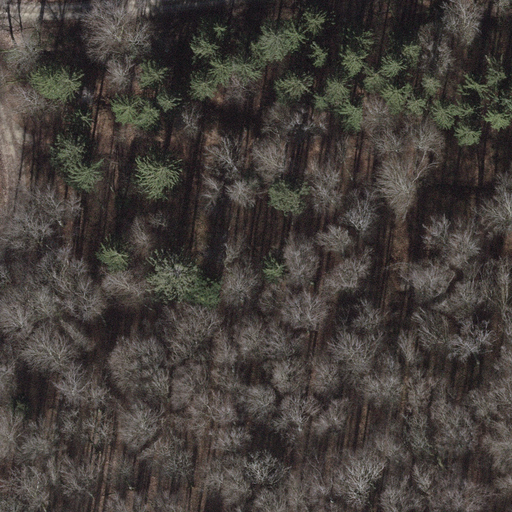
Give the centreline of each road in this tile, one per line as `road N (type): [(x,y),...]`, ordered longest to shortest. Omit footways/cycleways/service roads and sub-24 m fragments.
road 1 (track): [(0,133),(511,183)]
road 2 (track): [(138,0),(0,8)]
road 3 (track): [(0,122),(17,208),(0,250)]
